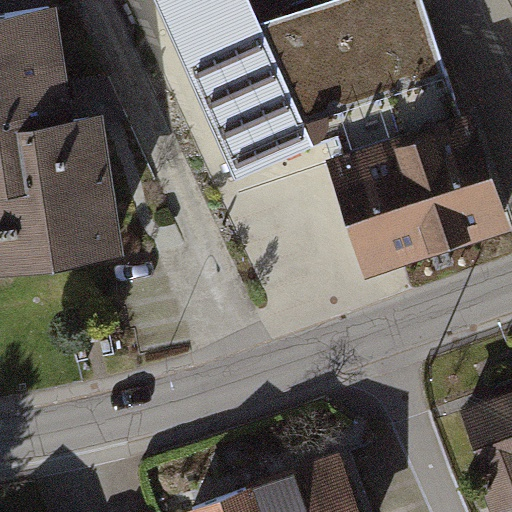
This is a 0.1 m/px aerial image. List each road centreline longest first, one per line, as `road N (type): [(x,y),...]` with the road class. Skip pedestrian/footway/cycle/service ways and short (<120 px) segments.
road 1 (tertiary): [(0,437),(185,397),(511,285)]
road 2 (unknown): [(248,378),(129,0)]
road 3 (unknown): [(511,116),(466,0)]
